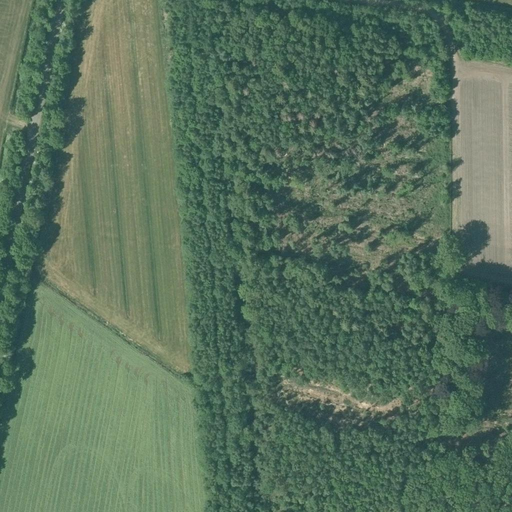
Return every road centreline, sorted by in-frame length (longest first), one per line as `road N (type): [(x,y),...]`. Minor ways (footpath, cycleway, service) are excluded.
road 1 (track): [(232,511),(188,0)]
road 2 (track): [(389,0),(445,15),(454,44),(453,260),(462,270),(511,280)]
road 3 (tertiary): [(0,291),(59,0)]
